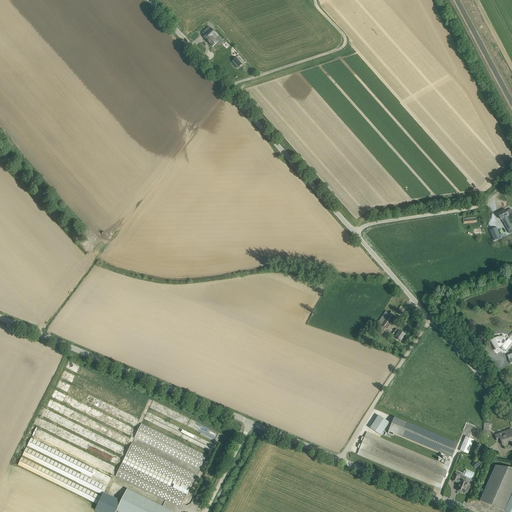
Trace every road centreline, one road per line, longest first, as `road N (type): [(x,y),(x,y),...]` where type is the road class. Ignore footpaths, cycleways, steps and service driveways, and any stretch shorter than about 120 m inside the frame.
road 1 (unclassified): [(356,234),(150,0)]
road 2 (unclassified): [(249,418),(0,316)]
road 3 (unclassified): [(511,410),(356,234)]
road 4 (unclassified): [(356,234),(488,204),(511,181)]
road 5 (unclassified): [(471,511),(342,457)]
